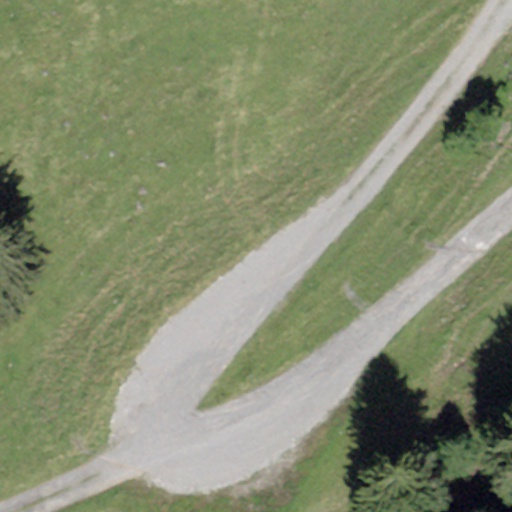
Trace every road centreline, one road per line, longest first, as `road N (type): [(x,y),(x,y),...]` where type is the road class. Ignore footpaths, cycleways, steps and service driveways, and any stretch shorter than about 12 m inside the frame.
road 1 (track): [(141,454),(282,267),(433,89),(491,0)]
road 2 (track): [(141,454),(334,370),(511,204)]
road 3 (track): [(0,509),(141,454)]
